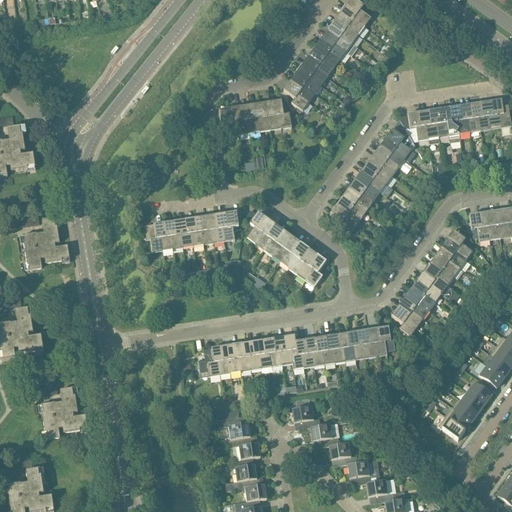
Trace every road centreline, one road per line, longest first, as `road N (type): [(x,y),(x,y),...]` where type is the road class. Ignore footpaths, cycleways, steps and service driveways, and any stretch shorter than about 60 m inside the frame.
road 1 (residential): [(220,198),(206,100),(271,74),(325,0)]
road 2 (residential): [(100,348),(349,310)]
road 3 (residential): [(302,222),(390,100),(490,87)]
road 4 (residential): [(349,310),(378,301),(457,200),(511,191)]
road 5 (tertiary): [(86,146),(199,0)]
road 6 (tertiary): [(180,0),(71,140)]
road 7 (tertiary): [(127,511),(100,348)]
road 8 (tertiary): [(100,348),(77,199)]
road 9 (residential): [(351,511),(289,454),(282,462),(289,511)]
